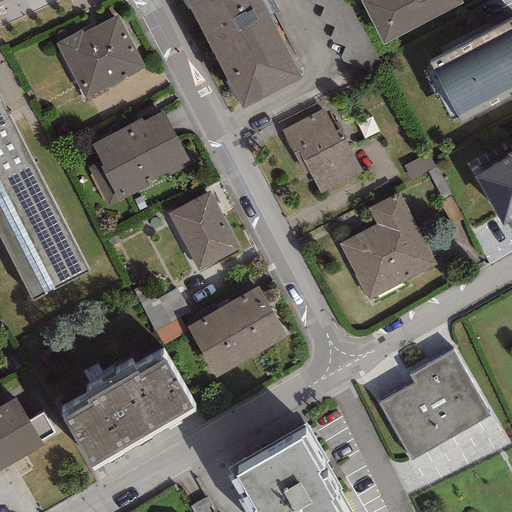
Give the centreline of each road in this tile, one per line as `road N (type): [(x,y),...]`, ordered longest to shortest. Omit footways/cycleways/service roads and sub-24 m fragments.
road 1 (residential): [(339,363),(152,0)]
road 2 (residential): [(83,511),(339,363)]
road 3 (residential): [(339,363),(511,263)]
